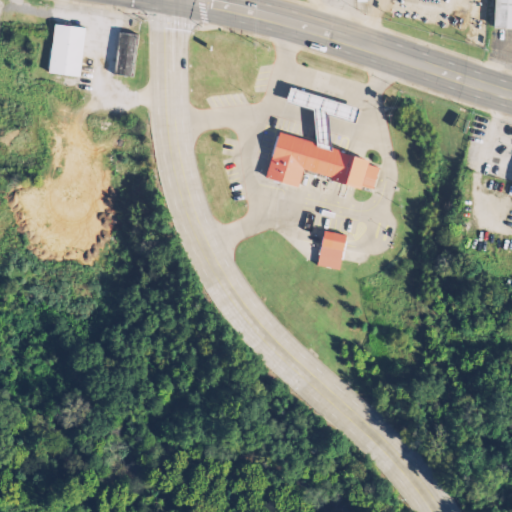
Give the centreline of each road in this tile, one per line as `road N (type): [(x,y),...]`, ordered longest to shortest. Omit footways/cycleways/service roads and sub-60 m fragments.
road 1 (secondary): [(168,14),(175,152),(213,263),(255,323),(395,456),(437,511)]
road 2 (trunk): [(511,94),(349,39)]
road 3 (trunk): [(349,39),(202,0)]
